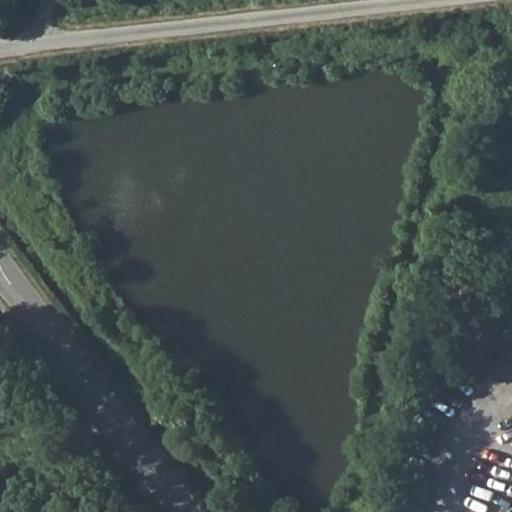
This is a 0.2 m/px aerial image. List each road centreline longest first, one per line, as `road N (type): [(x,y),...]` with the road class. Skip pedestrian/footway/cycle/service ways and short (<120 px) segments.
road 1 (unclassified): [(0,49),(444,0)]
road 2 (tertiary): [(184,511),(0,269)]
